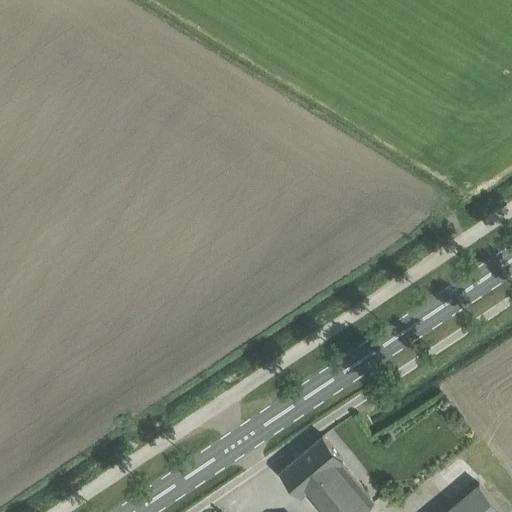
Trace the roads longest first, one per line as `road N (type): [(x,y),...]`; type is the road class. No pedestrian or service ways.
road 1 (unclassified): [(61,511),(511,206)]
road 2 (primary): [(142,511),(511,262)]
